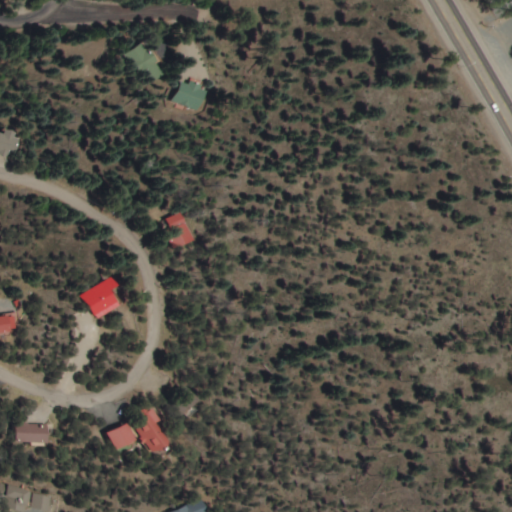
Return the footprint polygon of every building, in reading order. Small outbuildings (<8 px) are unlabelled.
[(124,52),(141,86),(159,77),(143,43),(124,52)] [(169,101),(194,111),(203,89),(179,79),(169,101)] [(0,156),(11,160),(18,136),(0,130),(0,156)] [(107,291),(114,287),(107,277),(80,297),(97,320),(117,305),(107,291)] [(0,317),(0,334),(10,333),(7,316),(0,317)] [(127,424),(151,455),(168,442),(144,411),(127,424)] [(105,434),(114,452),(133,441),(124,424),(105,434)] [(48,425),(15,425),(15,444),(48,444),(48,425)] [(27,511),(33,492),(3,484),(0,495),(0,496),(8,499),(6,508),(20,511),(27,511)] [(51,510),(51,496),(35,496),(35,510),(51,510)] [(207,511),(202,500),(175,511),(207,511)]
